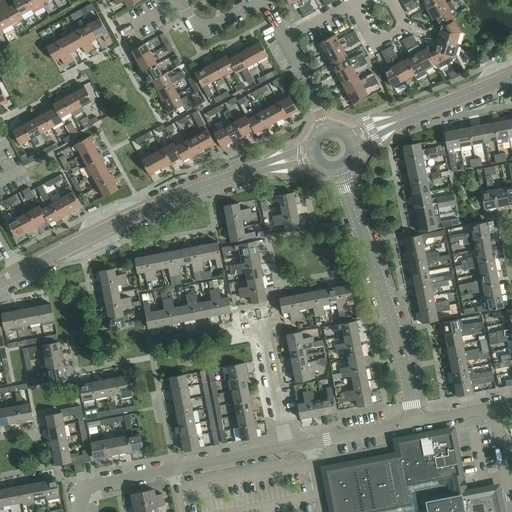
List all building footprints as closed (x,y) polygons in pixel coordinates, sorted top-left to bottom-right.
[(4,0),(1,2),(13,24),(23,18),(22,15),(21,15),(15,4),(9,7),(5,0),(4,0)] [(14,0),(13,1),(15,4),(21,15),(22,15),(32,9),(26,0),(14,0)] [(26,0),(32,9),(34,13),(44,7),(42,3),(40,0),(26,0)] [(301,0),(287,0),(290,4),(294,2),(296,3),(299,7),(304,18),(310,15),(301,0)] [(301,0),(310,15),(315,12),(309,1),(309,2),(307,0),(301,0)] [(417,0),(405,7),(408,12),(418,7),(418,6),(424,3),(427,9),(442,0),(417,0)] [(444,0),(442,0),(427,9),(433,20),(436,18),(439,23),(452,16),(458,13),(451,1),(446,3),(444,0)] [(13,24),(1,2),(0,2),(0,11),(1,12),(0,12),(0,25),(2,30),(13,24)] [(92,3),(85,6),(86,7),(88,12),(95,9),(92,3)] [(441,28),(438,39),(456,44),(460,32),(455,22),(456,21),(452,16),(439,23),(442,28),(441,28)] [(100,18),(89,24),(97,38),(102,35),(107,43),(112,40),(100,18)] [(89,24),(78,30),(90,52),(95,49),(90,41),(97,38),(89,24)] [(78,30),(68,35),(76,49),(82,46),(86,54),(90,52),(78,30)] [(336,34),(317,44),(323,55),(357,36),(354,31),(344,37),(338,40),(335,35),(336,35),(336,34)] [(164,33),(160,35),(162,39),(166,46),(170,44),(166,37),(164,33)] [(68,35),(57,41),(69,63),(74,61),(69,53),(76,49),(68,35)] [(413,35),(407,38),(425,71),(426,71),(436,65),(430,53),(427,48),(423,50),(419,44),(418,44),(413,36),(413,35)] [(357,36),(323,55),(329,65),(346,55),(343,49),(349,46),(349,47),(360,41),(357,36)] [(407,38),(402,41),(408,51),(412,57),(406,60),(414,75),(417,79),(427,74),(426,71),(425,71),(407,38)] [(430,45),(426,47),(427,48),(430,53),(436,65),(438,68),(440,68),(453,61),(453,59),(452,56),(453,56),(454,56),(456,55),(459,47),(458,45),(456,44),(438,39),(435,49),(432,48),(430,45)] [(255,44),(249,47),(257,62),(268,56),(260,42),(259,40),(255,42),(255,44)] [(47,47),(54,61),(61,58),(65,66),(69,63),(57,41),(47,47)] [(132,51),(130,52),(132,56),(134,56),(137,62),(151,54),(146,43),(131,51),(132,51)] [(170,44),(166,46),(169,53),(174,51),(170,44)] [(392,46),(386,49),(404,81),(414,75),(406,60),(401,62),(399,61),(397,57),(392,46)] [(242,49),(238,51),(247,67),(257,62),(249,47),(243,51),(242,49)] [(386,49),(381,52),(387,62),(390,68),(385,71),(384,71),(393,87),(394,89),(405,83),(404,81),(386,49)] [(234,54),(228,57),(229,59),(228,59),(234,70),(236,73),(241,70),(249,84),(254,81),(247,67),(238,51),(234,54)] [(346,55),(329,65),(334,75),(337,73),(365,58),(364,57),(362,53),(354,57),(355,58),(349,61),(346,55)] [(151,54),(137,62),(141,68),(139,69),(141,73),(157,64),(151,54)] [(219,57),(215,59),(224,75),(234,70),(228,59),(229,59),(228,57),(227,55),(220,59),(219,57)] [(178,58),(173,60),(177,67),(181,65),(178,58)] [(365,58),(337,73),(342,83),(357,75),(354,70),(360,66),(360,67),(368,63),(365,58)] [(212,64),(205,67),(213,81),(224,75),(215,59),(211,62),(212,64)] [(157,64),(141,73),(144,77),(145,76),(149,83),(152,81),(163,75),(157,64)] [(198,68),(194,71),(195,73),(202,87),(208,98),(213,95),(207,84),(213,81),(205,67),(199,70),(198,68)] [(163,75),(152,81),(156,87),(154,88),(156,92),(172,84),(172,83),(185,76),(183,71),(171,77),(168,76),(166,73),(163,75)] [(265,75),(265,76),(267,80),(274,76),(272,72),(271,72),(265,75)] [(357,75),(342,83),(348,93),(376,78),(373,73),(365,77),(366,78),(360,81),(357,75)] [(265,76),(258,79),(260,84),(267,80),(265,76)] [(282,76),(272,82),(276,88),(279,86),(286,98),(279,102),(288,118),(292,115),(291,114),(298,110),(290,97),(293,95),(285,81),(282,76)] [(192,77),(188,79),(192,86),(196,84),(192,77)] [(376,78),(348,93),(353,103),(352,103),(353,104),(368,95),(365,90),(371,87),(378,83),(376,78)] [(242,83),(235,87),(237,92),(244,88),(244,87),(242,83)] [(172,84),(156,92),(159,97),(160,96),(164,102),(178,94),(172,84)] [(196,84),(192,86),(196,93),(200,91),(196,84)] [(80,89),(74,92),(82,107),(93,101),(85,87),(84,85),(79,87),(80,89)] [(266,85),(258,89),(261,94),(268,90),(266,85)] [(0,87),(0,104),(3,103),(3,105),(8,102),(7,100),(0,87)] [(258,89),(252,93),(254,97),(261,94),(258,89)] [(228,91),(221,95),(223,99),(230,95),(228,91)] [(67,94),(63,96),(71,112),(82,107),(74,92),(68,96),(67,94)] [(178,94),(164,102),(167,108),(165,109),(168,113),(170,113),(184,105),(190,101),(187,96),(181,99),(178,94)] [(221,95),(214,99),(216,103),(223,99),(221,95)] [(59,100),(53,104),(55,107),(61,118),(71,112),(63,96),(58,99),(59,100)] [(236,97),(228,101),(231,105),(238,102),(237,100),(236,97)] [(245,97),(237,100),(238,102),(240,105),(241,105),(244,103),(247,101),(245,97)] [(279,102),(268,108),(276,122),(282,118),(283,120),(288,118),(279,102)] [(244,103),(241,105),(247,116),(250,115),(244,103)] [(222,105),(214,109),(217,113),(224,109),(222,105)] [(48,109),(43,111),(52,127),(63,121),(61,118),(55,107),(49,111),(48,109)] [(268,108),(258,113),(267,129),(271,127),(270,125),(276,122),(268,108)] [(214,109),(207,112),(210,117),(217,113),(214,109)] [(229,110),(223,113),(229,124),(224,127),(232,141),(238,138),(239,139),(244,137),(233,117),(229,110)] [(40,115),(34,119),(42,133),(52,127),(43,111),(39,114),(40,115)] [(193,113),(191,114),(200,128),(195,131),(197,135),(196,135),(204,149),(210,146),(211,148),(216,145),(215,143),(207,129),(197,111),(193,113)] [(248,119),(247,119),(253,130),(255,133),(261,130),(262,132),(267,129),(258,113),(248,119)] [(237,115),(233,117),(244,137),(248,135),(247,133),(253,130),(247,119),(248,119),(246,115),(239,119),(237,115)] [(186,116),(179,120),(182,125),(189,121),(186,116)] [(97,117),(89,120),(92,125),(99,121),(97,117)] [(27,120),(22,123),(31,139),(35,145),(40,142),(36,136),(42,133),(34,119),(28,122),(27,120)] [(89,120),(83,124),(85,129),(92,125),(89,120)] [(506,121),(493,123),(497,140),(498,144),(503,143),(510,142),(509,137),(506,121)] [(19,127),(13,130),(20,145),(31,139),(22,123),(18,125),(19,127)] [(493,123),(481,125),(485,142),(497,140),(493,123)] [(74,124),(66,128),(69,132),(70,135),(71,136),(78,132),(76,128),(74,124)] [(163,124),(156,128),(159,133),(166,129),(165,128),(163,124)] [(172,124),(165,128),(166,129),(168,132),(175,128),(172,124)] [(481,125),(469,128),(472,144),(485,142),(481,125)] [(216,126),(211,128),(214,133),(221,147),(222,149),(227,146),(226,144),(232,141),(224,127),(218,130),(216,126)] [(469,128),(457,130),(460,147),(467,145),(468,148),(472,147),(471,145),(472,144),(469,128)] [(457,130),(444,132),(451,164),(452,172),(458,171),(457,170),(453,148),(460,147),(457,130)] [(149,132),(142,136),(145,140),(152,137),(149,132)] [(70,135),(63,139),(66,143),(73,140),(71,136),(70,135)] [(196,135),(186,141),(194,157),(199,154),(198,152),(204,149),(196,135)] [(75,144),(81,155),(95,147),(92,141),(94,140),(91,136),(90,136),(89,136),(75,144)] [(142,136),(135,140),(138,144),(145,140),(142,136)] [(175,146),(181,157),(183,161),(189,157),(190,159),(194,157),(186,141),(175,146)] [(56,143),(49,147),(51,151),(59,147),(56,143)] [(174,143),(163,149),(172,165),(176,162),(175,160),(181,157),(175,146),(174,143)] [(420,143),(403,146),(405,159),(437,153),(445,151),(444,146),(436,148),(436,147),(422,150),(420,143)] [(95,147),(81,155),(87,165),(103,157),(100,152),(99,153),(95,147)] [(163,149),(152,154),(160,169),(166,165),(167,167),(172,165),(163,149)] [(437,153),(405,159),(408,171),(425,167),(424,161),(438,158),(438,156),(446,155),(445,151),(437,153)] [(35,154),(28,158),(30,163),(37,159),(35,154)] [(152,154),(142,160),(149,174),(150,176),(155,174),(154,172),(160,169),(152,154)] [(64,155),(59,158),(63,165),(67,162),(64,155)] [(103,157),(87,165),(93,176),(107,168),(103,162),(105,161),(103,157)] [(67,162),(63,165),(67,172),(71,169),(67,162)] [(425,167),(408,171),(410,183),(442,177),(441,172),(426,174),(425,167)] [(107,168),(93,176),(98,186),(114,178),(112,173),(110,174),(107,168)] [(59,175),(52,179),(55,184),(62,180),(59,175)] [(75,176),(71,179),(74,186),(79,183),(75,176)] [(442,177),(410,183),(413,195),(430,192),(428,185),(443,182),(442,177)] [(114,178),(98,186),(104,197),(118,190),(115,183),(117,182),(114,178)] [(482,192),(481,192),(485,209),(497,207),(494,190),(492,178),(486,179),(489,191),(482,192)] [(52,179),(45,183),(48,187),(55,184),(52,179)] [(79,183),(74,186),(78,193),(83,191),(79,183)] [(42,185),(37,187),(42,197),(42,198),(45,203),(40,206),(39,206),(47,220),(49,223),(55,220),(56,222),(60,219),(52,203),(42,185)] [(66,190),(60,194),(62,198),(70,212),(76,209),(77,210),(82,208),(81,206),(73,192),(70,185),(66,188),(66,190)] [(29,187),(22,191),(25,195),(32,192),(31,191),(29,187)] [(506,188),(494,190),(497,207),(509,204),(506,188)] [(294,192),(269,197),(270,202),(280,200),(281,207),(296,205),(294,192)] [(430,192),(413,195),(415,207),(455,200),(454,194),(431,199),(430,192)] [(15,195),(8,199),(11,203),(18,199),(15,195)] [(62,198),(52,203),(60,219),(65,217),(64,215),(70,212),(62,198)] [(87,198),(82,200),(86,207),(90,205),(87,198)] [(455,200),(415,207),(417,220),(434,216),(439,215),(438,208),(456,205),(455,200)] [(239,203),(224,206),(226,218),(251,213),(250,208),(240,210),(239,203)] [(283,214),(273,216),(274,221),(298,216),(296,205),(281,207),(283,214)] [(39,206),(29,211),(37,227),(42,225),(41,223),(47,220),(39,206)] [(29,211),(18,217),(26,231),(32,228),(33,230),(37,227),(29,211)] [(9,213),(4,216),(7,223),(6,224),(5,225),(9,231),(10,231),(12,230),(15,237),(16,239),(21,236),(26,233),(27,232),(26,231),(18,217),(13,220),(9,213)] [(251,213),(226,218),(229,230),(244,227),(242,220),(252,218),(251,213)] [(434,216),(417,220),(420,232),(451,226),(460,224),(458,219),(450,220),(441,222),(439,215),(434,216)] [(298,216),(274,221),(275,226),(284,224),(286,231),(301,228),(298,216)] [(462,234),(456,235),(457,241),(459,240),(463,239),(490,234),(487,222),(471,225),(473,232),(462,234)] [(244,227),(229,230),(231,242),(256,237),(255,232),(245,234),(244,227)] [(435,232),(406,238),(408,250),(424,247),(427,246),(426,241),(427,238),(446,235),(445,230),(435,232)] [(490,234),(463,239),(464,245),(465,245),(475,243),(476,250),(492,246),(490,234)] [(231,246),(222,247),(223,252),(231,251),(232,251),(241,249),(243,256),(258,253),(257,253),(255,241),(231,246)] [(218,242),(206,245),(209,259),(216,258),(218,268),(223,267),(218,242)] [(206,245),(194,247),(199,272),(204,271),(202,261),(209,259),(206,245)] [(467,258),(467,260),(468,264),(494,259),(492,246),(476,250),(474,250),(475,257),(467,258)] [(194,247),(182,249),(185,264),(192,263),(194,273),(195,280),(200,279),(199,272),(194,247)] [(424,247),(408,250),(410,262),(440,257),(439,252),(425,255),(424,247)] [(182,249),(170,252),(176,284),(182,283),(180,275),(178,265),(185,264),(182,249)] [(170,252),(159,254),(162,269),(168,267),(170,277),(172,285),(176,284),(170,252)] [(244,263),(234,265),(235,270),(261,265),(261,260),(261,259),(260,252),(257,253),(258,253),(243,256),(244,263)] [(159,254),(147,256),(152,281),(157,280),(155,270),(162,269),(159,254)] [(147,256),(135,258),(138,273),(145,272),(147,282),(151,281),(152,281),(147,256)] [(440,257),(410,262),(413,275),(429,271),(427,264),(441,262),(440,257)] [(468,264),(462,265),(463,268),(463,270),(469,269),(479,267),(481,274),(497,271),(494,259),(468,264)] [(261,265),(235,270),(236,275),(246,273),(247,280),(262,277),(262,276),(264,276),(264,275),(263,269),(262,269),(261,265)] [(115,268),(100,271),(102,283),(127,279),(126,274),(116,276),(115,269),(115,268)] [(429,271),(413,275),(415,287),(445,281),(445,280),(454,278),(453,274),(444,276),(430,279),(429,271)] [(472,282),(459,285),(460,291),(467,289),(499,283),(497,271),(481,274),(479,274),(477,276),(478,281),(472,283),(472,282)] [(249,287),(239,288),(240,294),(265,289),(262,277),(247,280),(249,287)] [(127,279),(102,283),(104,295),(119,292),(118,285),(128,284),(127,279)] [(445,281),(415,287),(417,299),(433,296),(432,288),(446,286),(445,281)] [(499,283),(467,289),(468,294),(474,293),(474,294),(484,292),(486,298),(501,295),(499,283)] [(351,284),(339,287),(342,301),(344,311),(348,310),(347,301),(354,299),(351,284)] [(219,286),(214,287),(215,290),(219,314),(231,312),(230,307),(228,297),(221,298),(219,289),(219,286)] [(339,287),(327,289),(330,304),(331,307),(337,306),(339,312),(344,311),(342,301),(339,287)] [(265,289),(240,294),(241,298),(251,296),(252,304),(267,301),(265,289)] [(327,289),(315,291),(318,306),(320,316),(325,315),(323,305),(330,304),(327,289)] [(212,300),(205,302),(208,317),(219,314),(215,290),(210,291),(212,300)] [(315,291),(304,294),(306,308),(313,307),(315,317),(320,316),(318,306),(315,291)] [(119,292),(104,295),(107,307),(131,302),(130,297),(121,299),(119,292)] [(196,293),(191,294),(196,319),(208,317),(205,302),(198,303),(196,293)] [(188,305),(181,306),(184,321),(196,319),(191,294),(186,295),(188,305)] [(304,294),(292,296),(297,320),(301,320),(300,310),(306,308),(304,294)] [(482,306),(477,307),(478,313),(504,308),(501,295),(486,298),(481,299),(482,306)] [(292,296),(280,298),(283,313),(290,312),(292,321),(297,320),(292,296)] [(433,296),(417,299),(420,311),(449,305),(448,301),(435,303),(433,296)] [(172,298),(167,299),(172,323),(184,321),(181,306),(174,308),(172,298)] [(164,310),(158,311),(160,326),(172,323),(167,299),(163,300),(164,310)] [(131,302),(107,307),(109,319),(124,316),(122,309),(132,307),(131,302)] [(149,302),(144,303),(148,324),(148,328),(149,328),(160,326),(158,311),(151,312),(149,302)] [(43,303),(38,304),(42,322),(42,325),(55,323),(54,320),(51,304),(44,305),(43,303)] [(33,307),(26,309),(29,324),(42,322),(38,304),(33,305),(33,307)] [(449,305),(420,311),(422,323),(438,320),(437,313),(450,310),(449,305)] [(19,308),(14,309),(18,331),(23,330),(23,326),(29,324),(26,309),(19,310),(19,308)] [(9,312),(2,313),(3,321),(5,329),(12,328),(13,332),(18,331),(14,309),(9,310),(9,312)] [(511,309),(504,311),(492,313),(493,319),(501,317),(508,315),(510,323),(511,322),(511,309)] [(108,319),(107,320),(108,324),(109,324),(110,324),(111,331),(136,326),(143,325),(144,324),(143,319),(136,321),(130,322),(129,315),(124,316),(109,319),(108,319)] [(443,323),(440,323),(442,330),(443,330),(444,330),(445,335),(474,329),(484,327),(483,323),(474,325),(473,323),(464,325),(462,323),(461,319),(458,320),(443,323)] [(356,321),(332,326),(333,331),(343,329),(344,336),(359,333),(356,321)] [(504,330),(496,332),(497,338),(511,334),(511,322),(510,323),(511,329),(504,331),(504,330)] [(474,329),(445,335),(447,347),(463,344),(462,337),(475,334),(474,329)] [(302,332),(287,334),(289,346),(314,342),(313,337),(303,339),(302,332)] [(345,343),(335,345),(336,350),(361,345),(359,333),(344,336),(345,343)] [(511,334),(497,338),(498,343),(506,342),(506,341),(511,340),(511,334)] [(314,342),(289,346),(291,358),(308,355),(307,352),(308,350),(308,348),(315,347),(323,345),(322,340),(314,342)] [(58,342),(43,345),(45,358),(63,354),(62,349),(60,349),(58,342)] [(463,344),(447,347),(450,359),(479,354),(478,349),(464,352),(463,344)] [(361,345),(336,350),(337,355),(347,353),(348,359),(363,357),(361,345)] [(63,354),(45,358),(47,370),(63,367),(62,360),(64,359),(63,354)] [(479,354),(450,359),(452,372),(468,369),(466,361),(480,359),(479,354)] [(308,355),(291,358),(294,370),(318,365),(318,364),(327,363),(326,358),(319,359),(317,360),(311,362),(310,359),(309,357),(308,355)] [(350,366),(340,368),(341,373),(366,368),(363,357),(348,359),(350,366)] [(511,359),(502,362),(494,363),(495,369),(503,368),(511,366),(511,365),(511,359)] [(228,366),(223,367),(225,380),(230,379),(248,375),(247,370),(245,363),(243,363),(231,366),(228,366)] [(318,365),(294,370),(296,382),(311,379),(309,372),(319,370),(318,365)] [(63,367),(47,370),(50,382),(68,379),(66,373),(64,374),(63,367)] [(366,368),(341,373),(342,378),(352,376),(353,383),(368,380),(366,368)] [(468,369),(452,372),(454,384),(484,378),(494,376),(493,371),(483,373),(477,374),(474,372),(473,368),(468,369)] [(171,385),(169,385),(170,390),(188,387),(186,374),(170,377),(171,385)] [(122,375),(116,376),(120,393),(121,399),(133,396),(132,391),(129,375),(122,377),(122,375)] [(248,375),(230,379),(232,391),(248,388),(247,381),(249,380),(248,375)] [(112,379),(105,380),(108,396),(120,393),(116,376),(111,377),(112,379)] [(454,388),(453,389),(454,395),(455,395),(457,395),(457,396),(473,393),(471,386),(485,383),(494,381),(494,376),(484,378),(454,384),(455,388),(454,388)] [(97,379),(92,380),(96,398),(108,396),(105,380),(98,381),(97,379)] [(87,381),(80,383),(80,385),(83,401),(96,398),(92,380),(87,381)] [(354,390),(345,392),(346,397),(370,392),(368,380),(353,383),(354,390)] [(188,387),(170,390),(171,395),(173,395),(175,402),(190,399),(188,387)] [(328,398),(322,399),(325,414),(336,412),(336,411),(332,387),(327,388),(328,398)] [(248,388),(232,391),(235,403),(252,400),(251,394),(250,395),(248,388)] [(313,391),(308,392),(313,416),(325,414),(322,399),(315,401),(313,391)] [(21,392),(16,393),(18,406),(22,423),(27,422),(26,420),(34,419),(30,403),(23,405),(21,392)] [(305,402),(298,404),(300,419),(313,416),(308,392),(303,393),(305,402)] [(370,392),(346,397),(346,402),(356,400),(358,406),(358,407),(372,404),(370,392)] [(176,409),(174,409),(175,415),(193,411),(190,399),(175,402),(176,409)] [(252,400),(235,403),(237,415),(253,412),(252,405),(253,405),(252,400)] [(18,406),(6,408),(9,424),(16,422),(16,424),(22,423),(18,406)] [(48,423),(46,423),(47,428),(64,425),(63,417),(75,415),(76,419),(78,418),(79,422),(84,421),(81,406),(61,410),(62,413),(46,416),(48,423)] [(0,409),(0,427),(2,427),(2,425),(9,424),(6,408),(0,409)] [(193,411),(175,415),(176,420),(178,419),(179,426),(195,423),(193,411)] [(253,412),(237,415),(239,427),(257,424),(256,419),(254,419),(253,412)] [(130,415),(124,416),(125,421),(128,435),(131,453),(137,452),(136,450),(144,449),(140,433),(139,427),(133,429),(130,415)] [(181,433),(179,434),(180,439),(198,436),(195,423),(179,426),(181,433)] [(257,424),(239,427),(242,440),(258,437),(256,430),(258,429),(257,424)] [(64,425),(47,428),(48,434),(50,433),(51,440),(67,437),(64,425)] [(452,432),(431,436),(435,458),(437,465),(443,464),(441,457),(449,455),(456,454),(455,450),(452,432)] [(128,435),(116,438),(119,454),(126,452),(126,454),(131,453),(128,435)] [(198,436),(180,439),(181,444),(183,444),(184,451),(200,448),(200,447),(198,436)] [(431,436),(421,438),(429,481),(439,479),(437,468),(437,465),(435,458),(431,436)] [(52,447),(50,448),(51,453),(69,449),(67,437),(51,440),(52,447)] [(116,438),(104,440),(107,458),(112,457),(112,455),(119,454),(116,438)] [(421,438),(399,443),(401,456),(402,456),(407,485),(429,481),(421,438)] [(104,440),(91,443),(94,458),(102,457),(102,459),(107,458),(104,440)] [(69,449),(51,453),(52,458),(54,458),(56,465),(71,462),(72,465),(85,462),(92,461),(89,446),(84,446),(85,451),(83,451),(83,455),(71,457),(69,449)] [(443,464),(437,465),(437,468),(458,464),(456,454),(449,455),(441,457),(443,464)] [(401,456),(385,459),(394,509),(411,506),(407,485),(402,456),(401,456)] [(385,459),(368,463),(377,511),(378,511),(394,509),(385,459)] [(82,463),(74,464),(76,473),(83,471),(82,463)] [(377,511),(368,463),(352,466),(360,511),(377,511)] [(458,464),(437,468),(439,479),(459,475),(460,475),(458,464)] [(360,511),(352,466),(327,470),(334,511),(360,511)] [(48,479),(43,480),(47,497),(47,500),(60,498),(59,495),(57,482),(56,479),(49,480),(48,479)] [(38,482),(31,484),(35,500),(47,497),(43,480),(38,481),(38,482)] [(24,483),(19,484),(22,502),(23,505),(35,503),(35,500),(31,484),(24,485),(24,483)] [(14,487),(7,489),(10,504),(22,502),(19,484),(14,485),(14,487)] [(0,489),(0,510),(4,510),(4,506),(10,504),(7,489),(0,490),(0,489)] [(463,511),(459,511),(500,511),(496,489),(468,494),(470,502),(462,503),(463,511)] [(151,491),(132,494),(134,506),(135,511),(155,511),(155,508),(165,506),(164,500),(163,494),(152,496),(151,491)] [(463,495),(427,502),(429,511),(459,511),(463,511),(462,503),(470,502),(468,494),(463,495)]
